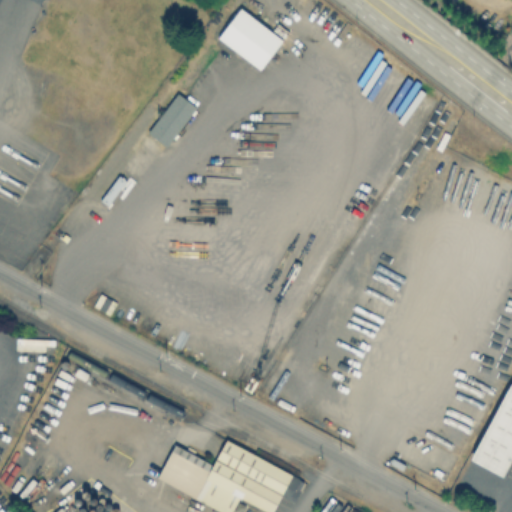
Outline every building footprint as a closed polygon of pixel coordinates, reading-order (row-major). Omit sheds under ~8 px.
[(222,41),(242,14),(281,42),(260,69),(222,41)] [(151,132),(180,95),(200,111),(170,148),(151,132)] [(228,378),(237,384),(250,362),(240,357),(228,378)] [(511,438),(492,477),(457,458),(495,386),(511,395),(511,438)] [(221,511),(156,478),(174,449),(216,471),(230,444),(290,476),(270,511),(260,511),(241,502),(236,511),(221,511)]
